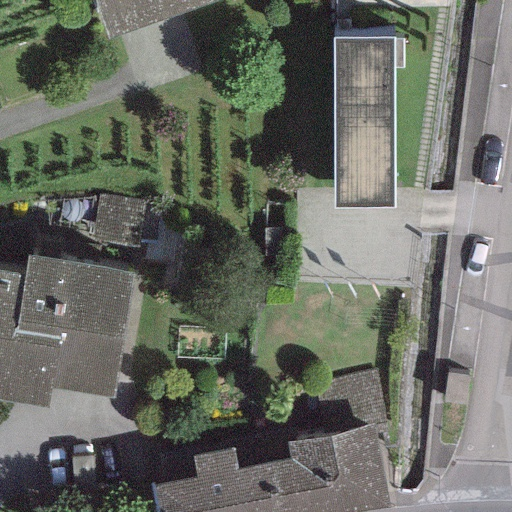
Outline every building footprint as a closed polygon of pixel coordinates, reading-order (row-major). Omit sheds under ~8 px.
[(94,0),(108,39),(221,0),(94,0)] [(333,210),(394,210),(394,39),(333,40),(333,210)] [(0,272),(0,399),(47,407),(50,389),(115,399),(134,272),(27,256),(24,276),(0,272)] [(376,370),(313,383),(324,436),(372,426),(387,423),(376,370)] [(152,487),(156,511),(356,511),(389,505),(372,426),(324,436),(288,444),(292,462),(236,473),(231,448),(191,457),(195,478),(152,487)]
